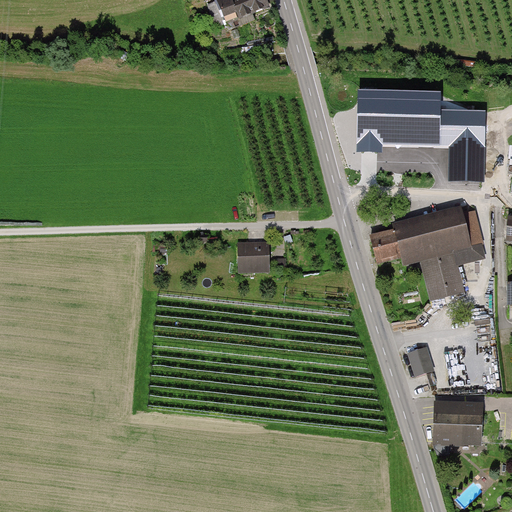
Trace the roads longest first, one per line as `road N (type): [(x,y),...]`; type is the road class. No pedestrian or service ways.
road 1 (track): [(345,224),(0,230)]
road 2 (secondary): [(433,511),(338,198)]
road 3 (secondary): [(338,198),(284,0)]
road 4 (unclassified): [(338,198),(387,191),(511,201)]
